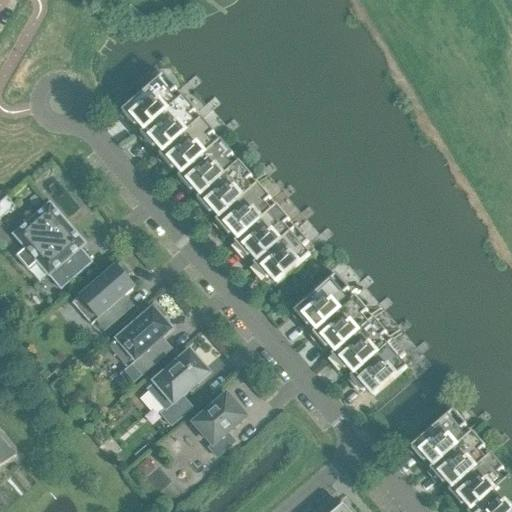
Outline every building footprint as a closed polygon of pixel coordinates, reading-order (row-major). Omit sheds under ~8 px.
[(140,137),(184,99),(184,98),(178,103),(172,96),(178,92),(165,77),(121,115),(134,130),(139,125),(145,132),(139,136),(140,137)] [(159,159),(203,121),(203,120),(197,125),(191,118),(197,113),(184,99),(140,137),(152,151),(158,147),(164,154),(158,158),(159,159)] [(178,181),(222,143),(221,142),(216,147),(210,140),(215,135),(203,121),(159,159),(171,173),(176,169),(182,176),(177,180),(178,181)] [(196,203),(241,165),(240,164),(235,168),(229,162),(234,157),(222,143),(178,181),(190,195),(195,190),(201,197),(196,202),(196,203)] [(215,224),(260,186),(259,186),(254,190),(248,183),(253,179),(241,165),(196,203),(209,217),(214,212),(220,219),(215,224)] [(234,246),(278,208),(272,212),(266,205),(272,201),(260,186),(215,224),(227,239),(233,234),(239,241),(233,246),(234,246)] [(7,198),(0,204),(0,220),(15,208),(7,198)] [(86,245),(51,205),(14,236),(26,249),(17,257),(29,272),(38,264),(49,277),(61,267),(73,281),(93,263),(81,249),(86,245)] [(253,268),(297,230),(296,229),(291,234),(285,227),(290,222),(278,208),(234,246),(246,261),(252,256),(258,263),(252,267),(253,268)] [(277,285),(311,257),(304,249),(310,244),(297,230),(253,268),(265,282),(270,277),(277,285)] [(117,304),(136,288),(126,277),(130,274),(121,264),(117,268),(117,267),(73,305),(92,326),(96,322),(105,332),(126,314),(117,304)] [(312,337),(356,299),(356,298),(350,303),(344,296),(350,291),(337,277),(293,315),(306,330),(311,325),(317,332),(312,336),(312,337)] [(331,359),(375,321),(375,320),(369,325),(363,318),(369,313),(356,299),(312,337),(324,351),(330,347),(336,354),(330,358),(331,359)] [(155,347),(173,331),(163,320),(167,317),(158,307),(155,310),(154,310),(110,348),(129,370),(135,365),(144,375),(164,358),(155,347)] [(350,381),(394,343),(393,342),(388,347),(382,340),(387,335),(375,321),(331,359),(343,373),(349,369),(355,375),(349,380),(350,381)] [(89,355),(100,345),(95,338),(84,348),(89,355)] [(374,398),(408,369),(401,362),(406,357),(394,343),(350,381),(362,395),(367,390),(374,398)] [(191,353),(148,390),(166,411),(161,415),(172,427),(193,409),(183,398),(210,374),(191,353)] [(228,434),(246,419),(236,407),(237,406),(230,398),(230,399),(228,397),(195,424),(198,428),(197,429),(205,438),(206,437),(214,446),(209,449),(218,459),(236,443),(228,434)] [(429,473),(473,435),(473,434),(467,439),(461,432),(467,427),(454,412),(410,450),(423,465),(428,461),(434,468),(429,472),(429,473)] [(448,495),(492,457),(492,456),(486,461),(480,454),(486,449),(473,435),(429,473),(441,487),(447,482),(453,489),(447,494),(448,495)] [(0,470),(17,456),(0,436),(0,470)] [(472,511),(511,479),(510,478),(505,483),(499,476),(504,471),(492,457),(448,495),(460,509),(466,504),(472,511),(470,511),(472,511)] [(511,511),(511,479),(472,511),(511,511)]
